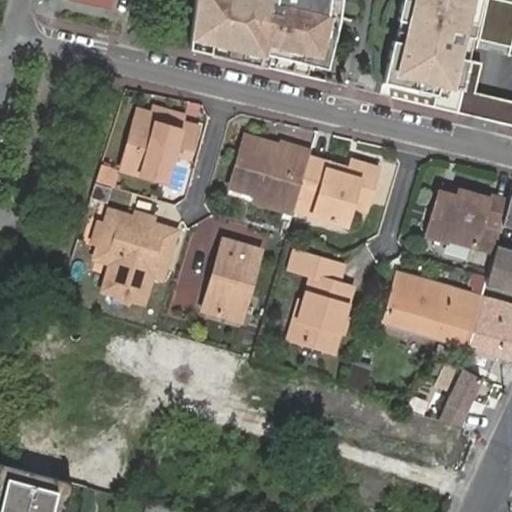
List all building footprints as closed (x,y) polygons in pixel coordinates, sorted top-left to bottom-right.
[(194,0),(190,37),(212,42),(209,54),(258,66),(261,54),(326,70),(338,21),(340,0),(194,0)] [(434,96),(431,107),(468,116),(474,92),(481,60),(469,57),(482,0),(401,0),(397,21),(409,24),(404,44),(392,41),(382,83),(434,96)] [(209,54),(212,42),(190,37),(189,49),(209,54)] [(323,81),(326,70),(261,54),(258,66),(323,81)] [(511,125),(511,100),(474,92),(468,116),(511,126),(511,125)] [(141,110),(139,116),(183,128),(184,122),(141,110)] [(183,128),(139,116),(124,167),(168,181),(178,152),(192,156),(201,127),(184,122),(183,128)] [(256,203),(293,214),(294,211),(298,201),(310,159),(311,155),(280,146),(278,153),(264,149),(266,142),(246,136),(232,186),(258,194),(256,203)] [(278,153),(280,146),(266,142),(264,149),(278,153)] [(330,165),(310,159),(298,201),(314,206),(311,216),(347,226),(353,209),(365,212),(377,169),(353,162),(350,171),(349,178),(328,171),(330,165)] [(350,171),(330,165),(328,171),(349,178),(350,171)] [(443,188),(441,194),(459,199),(460,193),(443,188)] [(494,255),(496,247),(502,226),(508,204),(490,198),(489,197),(488,201),(460,193),(459,199),(441,194),(428,239),(446,245),(447,245),(448,242),(494,255)] [(511,228),(511,198),(508,204),(502,226),(511,228)] [(314,206),(298,201),(294,211),(311,216),(314,206)] [(99,241),(96,250),(112,255),(110,262),(104,288),(116,292),(132,296),(145,300),(153,273),(155,265),(166,267),(176,228),(152,220),(150,227),(140,223),(142,218),(134,215),(108,208),(104,222),(99,241)] [(135,210),(134,215),(142,218),(140,223),(150,227),(152,220),(153,214),(135,210)] [(94,240),(99,241),(104,222),(100,221),(94,240)] [(214,288),(204,322),(236,332),(260,252),(222,241),(209,286),(214,288)] [(511,251),(496,247),(485,286),(511,293),(511,251)] [(112,255),(96,250),(94,257),(110,262),(112,255)] [(308,279),(300,304),(289,343),(334,357),(340,335),(335,333),(341,316),(346,317),(354,291),(337,285),(342,267),(292,252),(286,271),(308,279)] [(163,276),(166,267),(155,265),(153,273),(163,276)] [(437,339),(467,347),(482,297),(399,275),(384,324),(437,339)] [(198,320),(204,322),(214,288),(209,286),(198,320)] [(130,300),(132,296),(116,292),(115,295),(130,300)] [(467,347),(487,354),(494,329),(502,302),(482,297),(467,347)] [(494,329),(487,354),(511,361),(511,305),(502,302),(494,329)] [(289,343),(300,304),(295,303),(284,341),(289,343)] [(340,335),(346,317),(341,316),(335,333),(340,335)] [(116,338),(109,361),(133,368),(139,345),(116,338)] [(174,364),(173,368),(188,373),(182,395),(216,406),(230,358),(181,344),(180,347),(149,338),(144,355),(174,364)] [(347,360),(344,385),(366,387),(369,362),(347,360)] [(467,430),(482,379),(462,367),(445,424),(467,430)] [(58,476),(57,479),(72,483),(88,488),(89,484),(113,491),(122,456),(24,430),(14,464),(58,476)] [(10,466),(0,463),(0,483),(0,484),(0,486),(0,511),(64,511),(72,483),(57,479),(10,466)]
